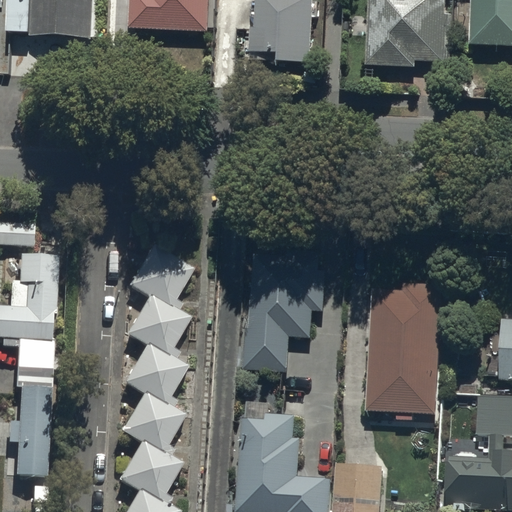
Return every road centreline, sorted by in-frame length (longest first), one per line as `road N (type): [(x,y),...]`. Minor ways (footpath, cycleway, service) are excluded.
road 1 (residential): [(106,171),(208,174),(316,132),(511,140)]
road 2 (residential): [(106,171),(85,511)]
